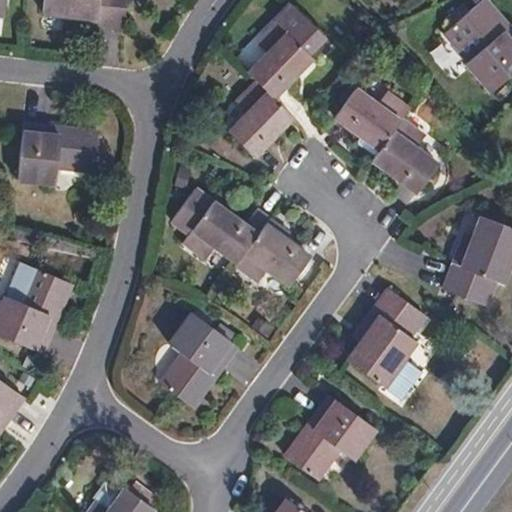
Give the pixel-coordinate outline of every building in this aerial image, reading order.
[(44,0),(43,19),(64,21),(82,22),(81,31),(119,35),(121,0),(44,0)] [(493,0),(482,0),(456,22),(477,50),(464,60),(490,94),(511,77),(511,38),(510,40),(501,27),(509,21),(493,0)] [(305,51),(321,33),(288,2),(251,42),(261,52),(243,71),(252,78),(271,96),(295,70),(290,66),(305,51)] [(81,31),(82,22),(64,21),(63,30),(81,31)] [(510,40),(511,38),(511,24),(509,21),(501,27),(510,40)] [(295,70),(309,55),(305,51),(290,66),(295,70)] [(269,125),(284,109),(271,96),(252,78),(229,102),(240,113),(222,132),(249,158),(275,130),(269,125)] [(403,115),(411,104),(387,87),(378,99),(356,83),(335,113),(363,134),(367,127),(384,141),(403,115)] [(275,130),(290,114),(284,109),(269,125),(275,130)] [(419,191),(442,160),(420,145),(430,134),(403,115),(384,141),(380,146),(377,150),(395,163),(390,170),(419,191)] [(20,121),(16,181),(53,185),(56,167),(92,171),(96,130),(64,126),(63,135),(47,133),(48,124),(20,121)] [(63,135),(64,126),(48,124),(47,133),(63,135)] [(384,141),(367,127),(363,134),(380,146),(384,141)] [(395,163),(377,150),(372,157),(390,170),(395,163)] [(185,233),(179,241),(203,260),(211,249),(234,266),(261,230),(270,218),(256,209),(243,226),(226,213),(222,218),(206,205),(209,201),(193,189),(169,221),(185,233)] [(459,254),(446,289),(488,306),(498,281),(502,282),(511,256),(511,227),(483,216),(474,238),(466,257),(459,254)] [(309,261),(281,239),(280,239),(278,243),(261,230),(234,266),(232,267),(256,286),(266,274),(287,290),(309,261)] [(466,257),(474,238),(465,235),(459,254),(466,257)] [(2,292),(0,296),(0,336),(37,353),(48,329),(41,326),(50,306),(57,310),(69,283),(31,266),(23,262),(8,295),(2,292)] [(359,339),(347,355),(380,380),(413,337),(408,333),(422,313),(387,286),(363,318),(371,325),(359,339)] [(48,329),(57,310),(50,306),(41,326),(48,329)] [(240,348),(192,315),(168,345),(182,356),(160,384),(193,410),(213,384),(206,379),(218,364),(224,369),(240,348)] [(359,339),(371,325),(363,318),(351,333),(359,339)] [(213,384),(224,369),(218,364),(206,379),(213,384)] [(0,410),(5,414),(21,394),(0,378),(0,410)] [(303,430),(285,454),(318,479),(339,452),(351,461),(375,430),(330,394),(312,417),(320,423),(310,435),(303,430)] [(310,435),(320,423),(312,417),(303,430),(310,435)] [(149,511),(154,505),(148,501),(154,493),(134,478),(128,485),(125,483),(121,488),(105,477),(92,495),(96,498),(86,511),(149,511)] [(286,511),(294,500),(289,496),(277,511),(286,511)] [(310,511),(294,500),(286,511),(263,511),(262,511),(260,511),(310,511)]
